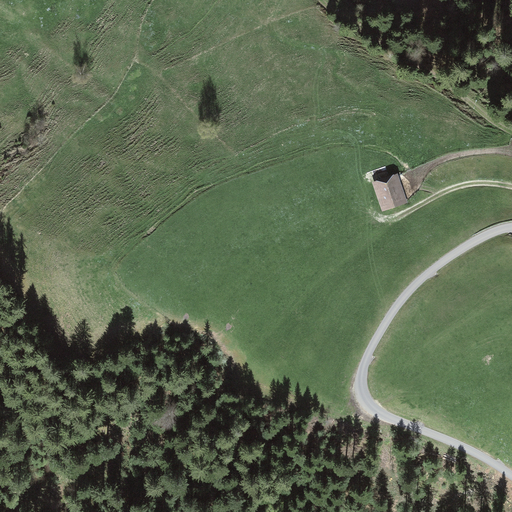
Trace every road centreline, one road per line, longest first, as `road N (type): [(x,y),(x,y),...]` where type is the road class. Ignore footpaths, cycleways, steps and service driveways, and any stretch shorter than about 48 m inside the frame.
road 1 (track): [(511,226),(475,240),(415,284),(375,337),(362,372),(364,394),(380,412),(511,475)]
road 2 (track): [(323,0),(511,133)]
road 3 (track): [(511,150),(444,159),(417,182),(433,193),(474,182),(511,186)]
